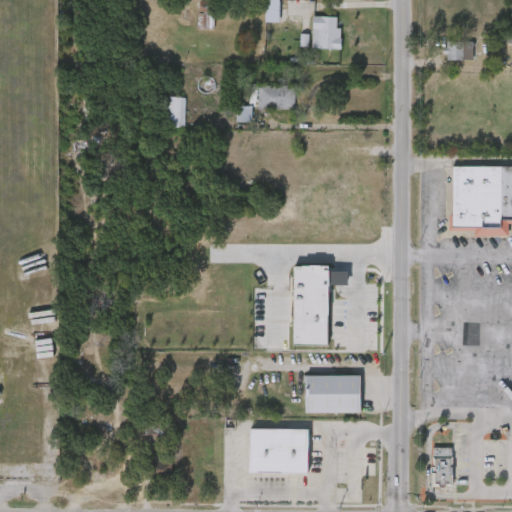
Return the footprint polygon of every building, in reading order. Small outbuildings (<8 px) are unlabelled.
[(265,0),(265,23),(279,23),(279,0),(265,0)] [(214,29),(214,1),(199,1),(199,29),(214,29)] [(250,15),(250,39),(265,40),(265,15),(250,15)] [(337,17),(314,17),(312,48),(340,49),(341,28),(336,28),(337,17)] [(298,32),(298,46),(304,46),(303,65),(326,66),(327,55),(325,54),(326,45),(321,45),(321,34),(298,32)] [(473,42),(445,42),(446,61),(473,60),(473,42)] [(285,49),(284,66),(293,67),(294,50),(285,49)] [(459,58),(459,76),(430,76),(430,58),(459,58)] [(295,86),(252,85),(252,109),(294,109),(295,86)] [(185,98),(161,97),(161,128),(185,128),(185,98)] [(280,102),(243,101),(243,125),(280,125),(280,102)] [(171,114),(148,113),(146,143),(170,144),(171,114)] [(221,122),(221,138),(237,138),(238,122),(221,122)] [(511,223),(506,223),(506,236),(448,236),(448,166),(511,166),(511,223)] [(293,345),(328,345),(329,286),(348,286),(348,272),(328,272),(328,267),(294,266),(293,345)] [(279,282),(278,362),(313,362),(314,282),(279,282)] [(360,376),(305,376),(306,414),(361,413),(360,376)] [(291,392),(290,429),(345,429),(345,392),(291,392)] [(176,424),(144,423),(144,434),(176,435),(176,424)] [(308,430),(250,430),(250,474),(308,474),(308,430)] [(235,444),(235,488),(292,489),(293,445),(235,444)] [(452,489),(431,489),(431,447),(452,447),(452,489)] [(172,480),(172,455),(144,455),(143,472),(151,472),(151,480),(172,480)]
